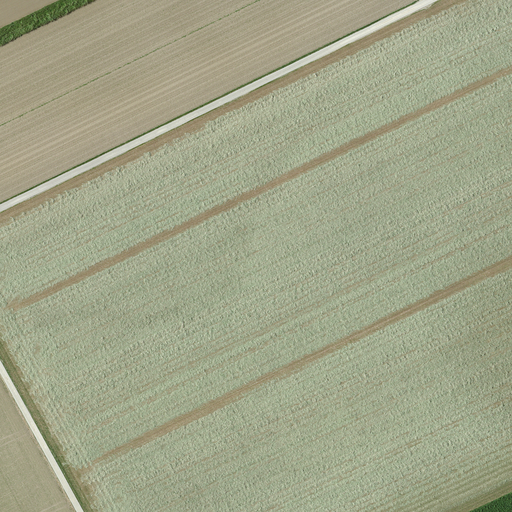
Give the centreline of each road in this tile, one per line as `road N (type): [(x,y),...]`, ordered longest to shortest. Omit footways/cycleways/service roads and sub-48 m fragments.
road 1 (track): [(0,208),(431,0)]
road 2 (track): [(80,511),(0,366)]
